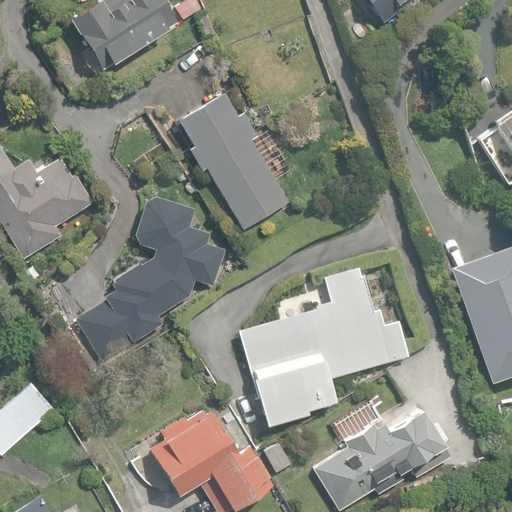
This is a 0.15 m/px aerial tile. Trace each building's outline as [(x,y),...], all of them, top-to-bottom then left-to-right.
[(96,0),(69,18),(100,68),(175,22),(161,0),(96,0)] [(182,0),(173,6),(181,18),(198,7),(194,0),(182,0)] [(360,0),(377,25),(416,0),(360,0)] [(204,167),(241,229),(288,201),(250,139),(255,136),(240,110),(235,114),(216,88),(172,117),(188,142),(183,145),(199,170),(204,167)] [(511,113),(475,138),(504,183),(511,177),(511,113)] [(0,224),(20,257),(58,233),(53,224),(90,201),(72,173),(69,174),(58,156),(34,170),(26,158),(11,167),(0,149),(0,224)] [(74,317),(101,361),(161,323),(156,314),(187,295),(193,279),(211,285),(223,248),(205,242),(208,232),(186,225),(192,208),(153,195),(143,200),(132,233),(137,243),(153,249),(151,256),(140,263),(139,261),(111,279),(112,280),(109,282),(113,288),(102,295),(105,298),(74,317)] [(511,241),(445,265),(486,380),(511,370),(511,241)] [(24,268),(31,279),(38,274),(31,264),(24,268)] [(235,329),(261,424),(304,412),(303,408),(331,400),(325,377),(406,355),(396,319),(380,323),(376,307),(369,309),(360,275),(357,276),(354,266),(320,275),(327,300),(312,304),(312,308),(235,329)] [(0,451),(52,407),(27,379),(0,402),(0,451)] [(198,480),(217,511),(224,511),(271,484),(245,442),(233,450),(205,405),(184,418),(182,415),(158,429),(163,438),(148,447),(176,494),(198,480)] [(310,468),(337,510),(372,487),(376,494),(402,477),(398,470),(404,466),(412,478),(446,455),(416,409),(385,429),(382,423),(374,428),(370,423),(342,441),(345,445),(310,468)] [(260,449),(272,471),(290,461),(278,439),(260,449)] [(48,511),(37,493),(5,511),(48,511)]
